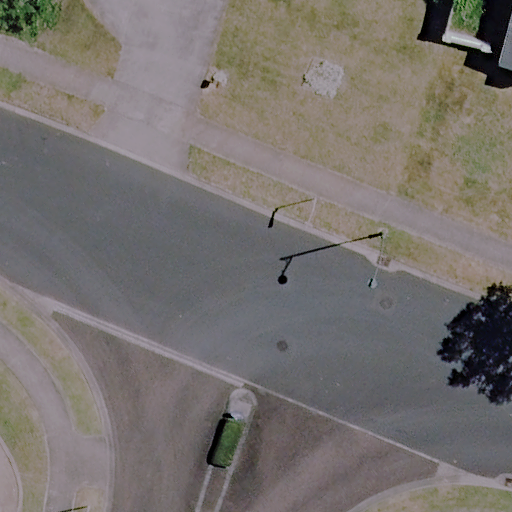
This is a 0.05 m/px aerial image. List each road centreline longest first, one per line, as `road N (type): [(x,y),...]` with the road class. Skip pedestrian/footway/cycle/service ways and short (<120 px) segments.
road 1 (residential): [(0,199),(280,299)]
road 2 (residential): [(280,299),(511,386)]
road 3 (residential): [(204,511),(280,299)]
